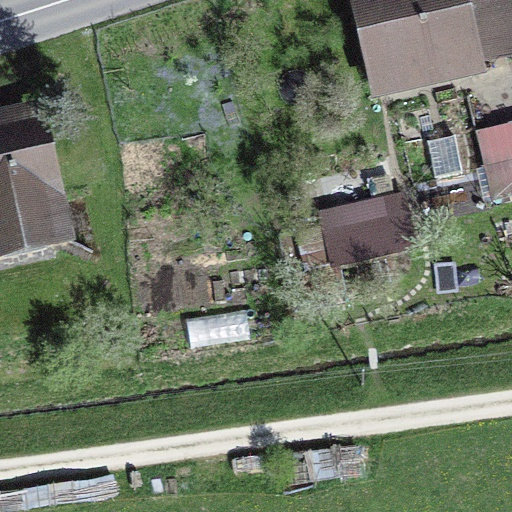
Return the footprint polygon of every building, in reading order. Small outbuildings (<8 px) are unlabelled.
[(511,0),(369,0),(382,71),(511,46),(511,0)] [(31,119),(0,126),(0,246),(58,233),(31,119)] [(457,132),(428,138),(442,204),(489,194),(483,167),(466,170),(457,132)] [(511,136),(483,143),(493,197),(511,193),(511,136)] [(389,201),(318,215),(327,261),(398,247),(389,201)]
